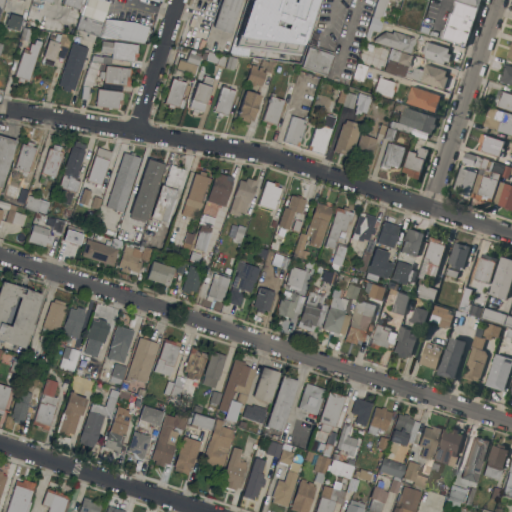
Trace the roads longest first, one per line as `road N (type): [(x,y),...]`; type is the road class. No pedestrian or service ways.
road 1 (residential): [(511,423),(0,257)]
road 2 (residential): [(511,234),(269,154),(8,110)]
road 3 (residential): [(208,511),(0,442)]
road 4 (residential): [(495,0),(430,207)]
road 5 (residential): [(178,0),(137,131)]
